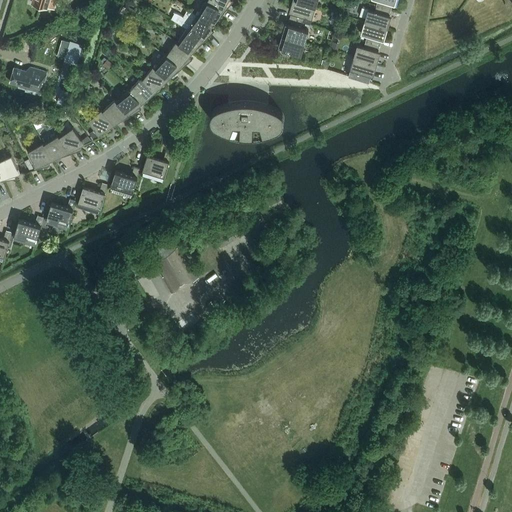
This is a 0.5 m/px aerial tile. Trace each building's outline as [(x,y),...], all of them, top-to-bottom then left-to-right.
[(47,7),(48,6),(55,8),(57,0),(32,0),(32,3),(47,7)] [(205,0),(198,15),(214,24),(226,10),(207,1),(205,0)] [(230,0),(207,0),(207,1),(226,10),(233,1),(230,0)] [(311,23),(316,6),(295,0),(292,0),(290,6),(293,7),(289,18),(304,22),(304,21),(311,23)] [(377,0),(376,5),(391,10),(393,0),(377,0)] [(364,21),(388,28),(390,21),(387,21),(391,10),(376,5),(375,11),(368,9),(364,21)] [(343,6),(341,13),(348,15),(350,8),(343,6)] [(186,28),(188,29),(206,40),(214,31),(211,29),(214,24),(198,15),(187,9),(183,16),(175,11),(171,19),(186,28)] [(302,28),(304,22),(289,18),(286,29),(284,28),(282,35),(305,42),(309,30),(302,28)] [(366,41),(380,45),(383,34),(386,35),(388,28),(364,21),(361,33),(367,35),(366,41)] [(186,28),(177,42),(193,53),(206,40),(188,29),(186,28)] [(305,42),(282,35),(280,42),(282,42),(278,54),(293,58),(295,52),(301,54),(305,42)] [(71,40),(66,57),(77,60),(82,44),(71,40)] [(189,57),(193,53),(177,42),(176,41),(166,55),(183,67),(192,59),(189,57)] [(354,57),(377,64),(379,57),(377,56),(380,45),(366,41),(364,46),(357,44),(354,57)] [(169,79),(183,67),(166,55),(165,53),(155,67),(169,79)] [(355,77),(369,81),(372,70),(375,70),(377,64),(354,57),(350,69),(356,71),(355,77)] [(321,65),(327,67),(329,61),(323,59),(321,65)] [(41,95),(47,72),(30,67),(26,70),(14,66),(10,82),(19,85),(18,86),(26,89),(25,90),(41,95)] [(153,66),(142,79),(158,93),(167,86),(164,83),(169,79),(155,67),(153,66)] [(67,73),(65,80),(71,81),(73,75),(67,73)] [(143,103),(158,93),(142,79),(141,77),(130,90),(143,103)] [(143,103),(130,90),(128,88),(116,100),(130,115),(141,109),(138,107),(143,103)] [(61,90),(57,102),(65,105),(69,92),(61,90)] [(115,125),(130,115),(116,100),(115,99),(103,110),(115,125)] [(274,107),(268,105),(265,104),(262,103),(259,102),(256,101),(253,101),(250,101),(246,101),(243,101),(240,101),(237,101),(234,102),(231,102),(228,103),(222,105),(217,107),(216,108),(215,108),(214,109),(213,110),(212,111),(212,112),(211,113),(211,114),(211,116),(211,117),(211,118),(211,119),(211,121),(212,122),(212,123),(213,124),(214,125),(215,125),(219,127),(222,129),(225,130),(228,131),(231,132),(234,133),(237,134),(240,134),(244,135),(247,135),(250,135),(253,135),(256,134),(260,134),(263,133),(266,133),(269,132),(272,131),(275,130),(278,128),(279,128),(280,127),(281,126),(282,125),(282,124),(283,123),(283,122),(284,121),(284,119),(284,118),(284,117),(283,116),(283,114),(282,113),(282,112),(281,111),(280,110),(279,110),(274,107)] [(115,125),(103,110),(101,109),(88,120),(101,136),(112,131),(110,128),(115,125)] [(59,136),(70,154),(81,150),(79,146),(85,144),(85,143),(82,140),(73,127),(59,136)] [(100,136),(94,129),(89,133),(94,139),(100,136)] [(53,160),(70,154),(59,136),(58,135),(44,143),(53,160)] [(47,162),(53,160),(44,143),(43,142),(28,151),(37,169),(49,166),(47,162)] [(165,177),(169,161),(171,152),(166,151),(163,159),(147,154),(142,170),(143,170),(165,177)] [(0,159),(0,170),(4,181),(16,178),(14,175),(20,173),(12,154),(0,159)] [(131,175),(115,170),(111,186),(133,192),(137,177),(137,176),(139,169),(140,168),(134,166),(131,175)] [(78,202),(101,208),(105,192),(107,184),(102,182),(99,191),(83,186),(78,202)] [(279,195),(264,202),(269,211),(283,205),(279,195)] [(67,207),(51,202),(47,218),(69,224),(73,208),(75,200),(70,198),(67,207)] [(35,223),(19,218),(14,234),(36,241),(41,225),(41,224),(43,217),(38,215),(35,223)] [(3,238),(0,237),(0,254),(5,256),(8,246),(9,240),(11,232),(6,230),(3,238)] [(156,256),(152,258),(171,292),(198,277),(179,245),(175,247),(167,233),(149,244),(156,256)]
